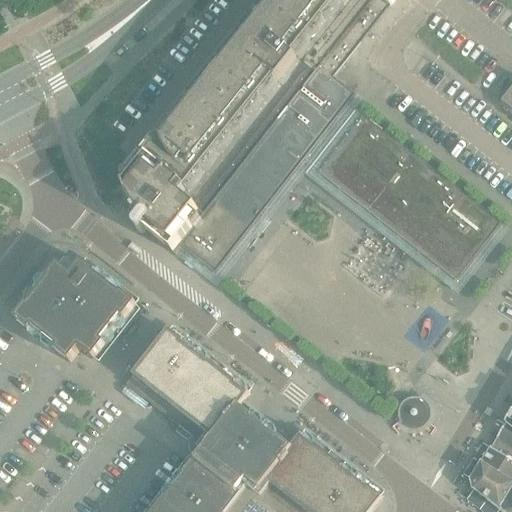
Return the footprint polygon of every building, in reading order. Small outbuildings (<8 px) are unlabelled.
[(161,244),(298,85),(315,65),(334,78),(396,0),(268,0),(142,157),(148,161),(126,188),(126,187),(125,188),(127,195),(131,201),(134,207),(138,213),(143,219),(137,226),(136,228),(136,230),(137,232),(138,234),(140,235),(142,235),(145,234),(146,233),(147,232),(161,244)] [(215,275),(321,140),(356,95),(334,78),(315,65),(298,85),(161,244),(173,254),(179,247),(215,275)] [(511,88),(499,105),(504,109),(503,110),(507,114),(508,112),(511,115),(511,88)] [(318,174),(361,208),(413,141),(405,134),(398,143),(390,136),(397,128),(379,114),(372,123),(364,116),(318,174)] [(413,141),(361,208),(378,221),(424,163),(415,156),(422,148),(413,141)] [(430,154),(424,163),(378,221),(395,234),(441,176),(448,168),(430,154)] [(441,176),(395,234),(412,248),(465,181),(456,174),(449,183),(441,176)] [(465,181),(412,248),(456,283),(495,234),(502,225),(492,217),(499,208),(482,194),(475,203),(467,197),(473,188),(465,181)] [(59,266),(15,321),(70,364),(81,351),(94,361),(137,306),(82,263),(74,273),(68,273),(59,266)] [(371,511),(382,498),(381,498),(316,446),(302,435),(301,435),(294,444),(291,448),(265,428),(240,408),(243,404),(250,395),(249,394),(223,373),(186,344),(170,332),(169,331),(126,385),(180,428),(194,438),(201,444),(205,447),(154,511),(371,511)] [(428,406),(425,402),(421,400),(419,399),(417,399),(415,399),(413,398),(411,399),(409,399),(408,400),(406,401),(404,402),(402,403),(401,406),(399,408),(398,411),(398,413),(398,416),(398,419),(399,421),(401,424),(404,427),(408,430),(412,431),(417,431),(421,430),(425,427),(428,423),(430,419),(430,410),(428,406)] [(511,431),(505,426),(504,426),(497,439),(511,450),(511,431)] [(474,490),(500,510),(511,489),(511,450),(497,439),(472,481),(474,490)] [(511,489),(500,510),(501,511),(511,511),(511,489)]
